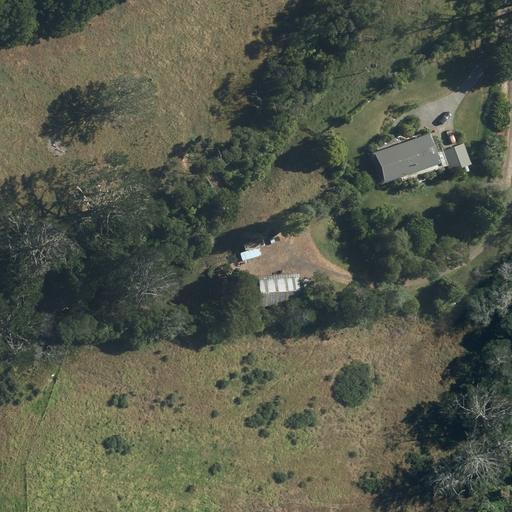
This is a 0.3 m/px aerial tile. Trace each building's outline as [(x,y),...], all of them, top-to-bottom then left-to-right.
[(429,133),(371,153),(382,183),(438,163),(435,154),(436,154),(429,133)] [(463,143),(442,151),(450,172),(471,164),(463,143)] [(298,274),(257,276),(257,280),(235,281),(236,298),(258,297),(258,307),(299,305),(298,274)] [(310,297),(308,277),(300,278),(302,298),(310,297)] [(116,311),(102,316),(106,327),(120,321),(116,311)]
